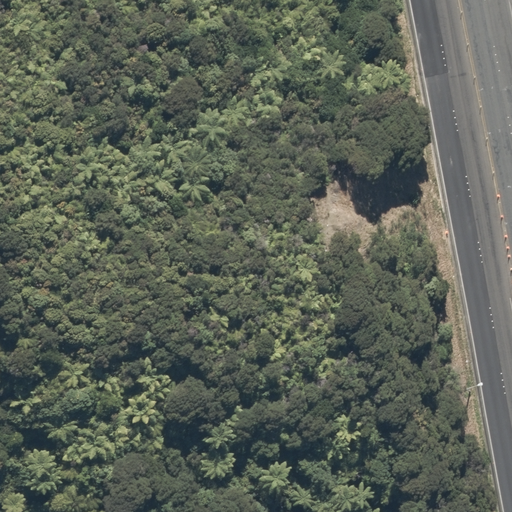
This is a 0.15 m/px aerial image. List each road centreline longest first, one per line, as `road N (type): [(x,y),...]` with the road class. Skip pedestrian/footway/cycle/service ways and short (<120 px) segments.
road 1 (secondary): [(511,439),(432,0)]
road 2 (secondary): [(485,0),(511,135)]
